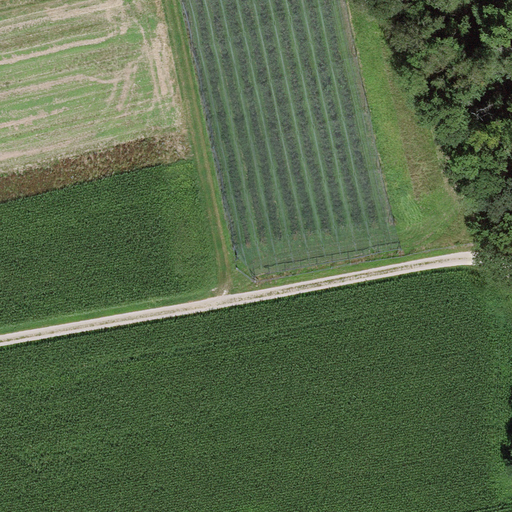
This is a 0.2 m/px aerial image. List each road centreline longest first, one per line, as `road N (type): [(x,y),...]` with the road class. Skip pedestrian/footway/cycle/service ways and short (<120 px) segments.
road 1 (track): [(511,273),(478,261),(440,261),(0,341)]
road 2 (track): [(162,0),(225,301)]
